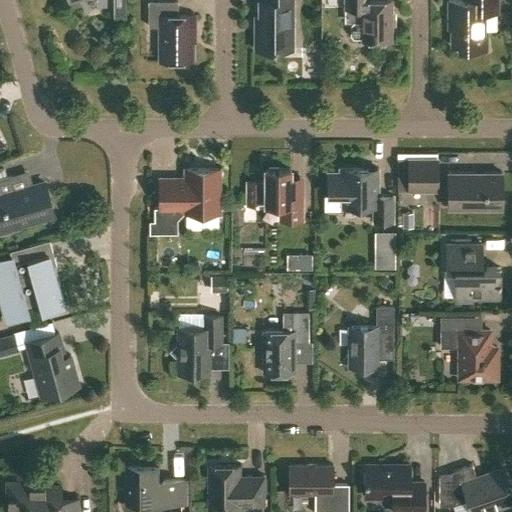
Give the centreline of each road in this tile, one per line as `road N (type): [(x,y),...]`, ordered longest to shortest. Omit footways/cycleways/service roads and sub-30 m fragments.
road 1 (residential): [(511,422),(178,414),(119,404),(122,129)]
road 2 (residential): [(122,129),(65,128),(37,116),(2,0)]
road 3 (residential): [(417,128),(225,129)]
road 4 (residential): [(225,129),(224,0)]
road 5 (residential): [(417,128),(418,0)]
